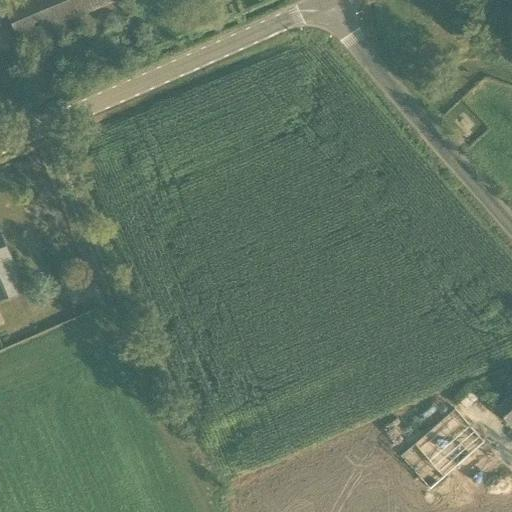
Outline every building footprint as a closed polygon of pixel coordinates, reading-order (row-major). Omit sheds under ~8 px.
[(19,0),(5,6),(19,41),(116,0),(19,0)] [(465,45),(473,38),(461,25),(453,32),(465,45)] [(0,290),(9,287),(2,272),(5,270),(3,265),(5,264),(0,251),(0,290)] [(511,397),(498,410),(511,425),(511,397)] [(455,410),(326,511),(404,511),(485,448),(455,410)] [(511,511),(511,474),(504,465),(448,511),(511,511)]
